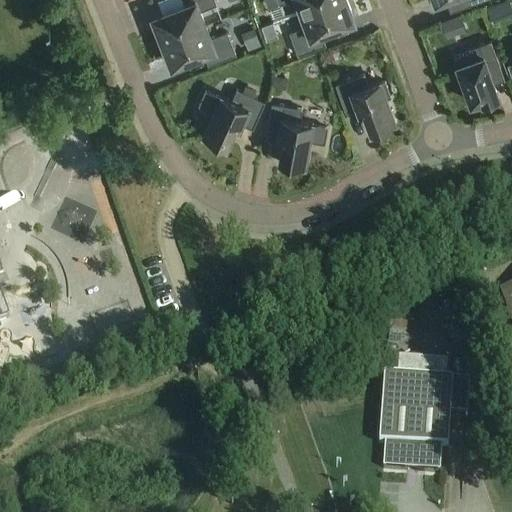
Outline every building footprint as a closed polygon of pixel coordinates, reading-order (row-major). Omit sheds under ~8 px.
[(155,27),(161,42),(205,25),(200,11),(216,5),(214,0),(182,0),(184,4),(183,7),(156,18),(159,26),(155,27)] [(292,0),(296,0),(301,13),(336,0),(277,0),(280,5),(292,0)] [(347,0),(336,0),(301,13),(306,27),(290,33),(298,56),(326,46),(321,34),(323,31),(351,21),(348,13),(351,12),(347,0)] [(494,4),(486,7),(491,19),(498,16),(494,4)] [(460,15),(440,22),(444,31),(464,23),(460,15)] [(205,25),(161,42),(167,58),(171,56),(174,64),(201,53),(204,55),(208,66),(236,55),(227,33),(210,39),(205,25)] [(241,33),(248,51),(261,47),(254,29),(241,33)] [(470,51),(454,57),(457,65),(471,103),(482,99),(483,102),(499,97),(488,67),(499,63),(491,40),(469,48),(470,51)] [(368,85),(364,74),(336,84),(346,112),(357,108),(359,113),(364,111),(371,130),(374,129),(376,133),(391,127),(390,123),(395,121),(386,98),(391,97),(385,81),(380,83),(380,81),(368,85)] [(272,88),(286,91),(288,79),(275,76),(272,88)] [(264,102),(237,89),(232,100),(221,95),(220,97),(205,91),(198,105),(213,112),(203,134),(208,137),(206,140),(221,147),(223,143),(226,145),(234,127),(239,129),(241,124),(252,129),(264,102)] [(302,109),(272,103),(267,132),(279,134),(278,140),(283,141),(279,160),(283,161),(282,165),(298,168),(299,164),(304,165),(309,141),(324,144),(327,127),(311,125),(312,122),(300,120),(302,109)] [(0,322),(9,319),(0,292),(0,279),(3,279),(0,269),(0,322)] [(511,327),(511,285),(499,291),(511,327)] [(398,359),(397,376),(383,375),(378,445),(384,445),(382,470),(440,474),(442,450),(448,450),(450,416),(467,418),(470,382),(447,380),(448,363),(398,359)] [(58,369),(62,382),(74,378),(70,365),(58,369)]
